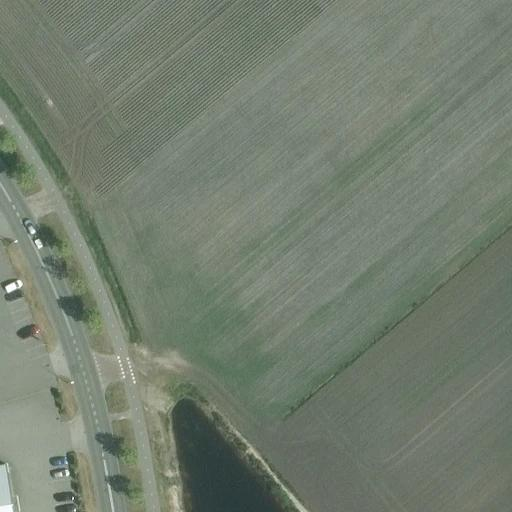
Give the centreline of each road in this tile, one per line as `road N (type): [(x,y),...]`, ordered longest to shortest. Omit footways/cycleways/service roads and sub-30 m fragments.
road 1 (tertiary): [(88,381),(57,296),(0,188)]
road 2 (tertiary): [(113,511),(88,381)]
